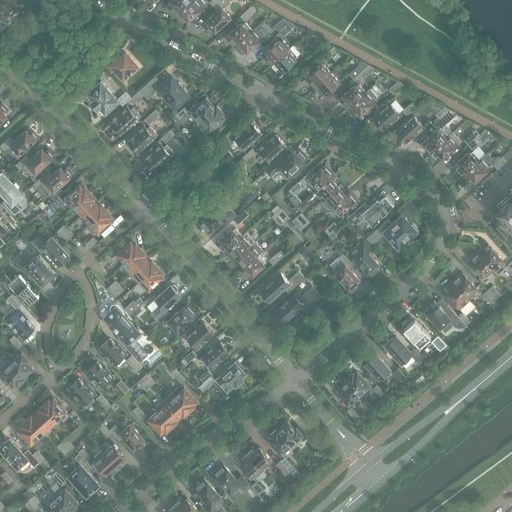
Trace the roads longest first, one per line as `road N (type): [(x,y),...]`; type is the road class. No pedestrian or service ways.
road 1 (residential): [(293,381),(430,259),(444,214),(432,189),(100,0)]
road 2 (residential): [(293,381),(143,208)]
road 3 (residential): [(115,511),(175,459),(293,381)]
road 4 (residential): [(143,208),(47,101),(0,65)]
